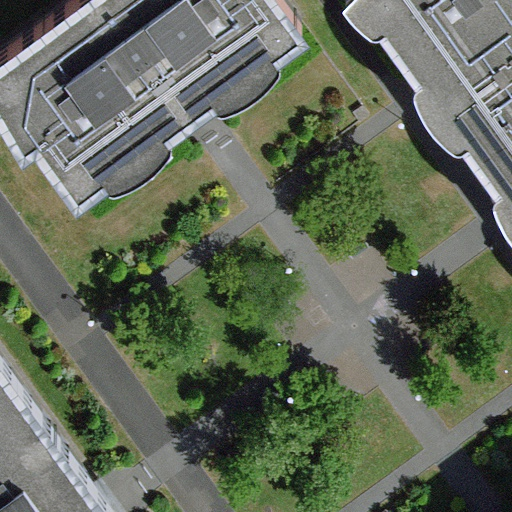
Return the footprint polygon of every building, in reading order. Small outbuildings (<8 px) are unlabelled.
[(118,0),(67,0),(0,49),(0,88),(28,134),(40,126),(83,183),(193,101),(118,0)] [(118,0),(193,101),(305,19),(290,0),(118,0)] [(511,0),(386,0),(385,10),(425,65),(440,67),(455,88),(511,46),(511,0)] [(511,46),(455,88),(451,113),(494,171),(511,174),(511,46)] [(0,389),(20,374),(0,346),(0,389)] [(0,511),(102,511),(114,504),(20,374),(0,389),(0,511)]
